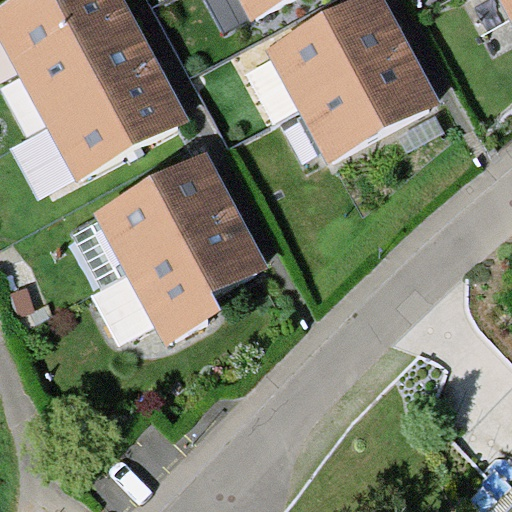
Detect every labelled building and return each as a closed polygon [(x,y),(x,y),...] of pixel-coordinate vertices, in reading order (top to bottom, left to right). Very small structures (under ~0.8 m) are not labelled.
[(0,60),(76,198),(190,135),(115,0),(34,0),(0,19),(0,60)] [(229,0),(248,34),(312,0),(229,0)] [(511,0),(490,0),(511,39),(511,0)] [(324,179),(438,118),(376,3),(262,64),(324,179)] [(208,313),(267,281),(203,166),(90,227),(163,361),(218,331),(208,313)]
